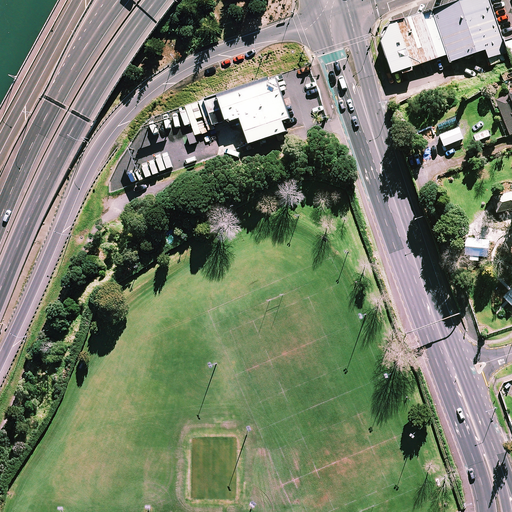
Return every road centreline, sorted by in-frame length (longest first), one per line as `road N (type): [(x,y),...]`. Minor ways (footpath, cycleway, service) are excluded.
road 1 (trunk): [(318,11),(298,26),(184,66),(122,113),(86,165),(0,363)]
road 2 (trunk): [(159,0),(82,116),(0,289)]
road 3 (secondary): [(375,146),(453,368)]
road 4 (trunk): [(0,223),(102,29)]
road 5 (trunk): [(0,145),(81,0)]
road 6 (secondary): [(345,0),(376,110),(375,146)]
road 7 (secondary): [(487,511),(449,388),(453,368)]
road 8 (secondary): [(375,146),(354,117),(318,11)]
